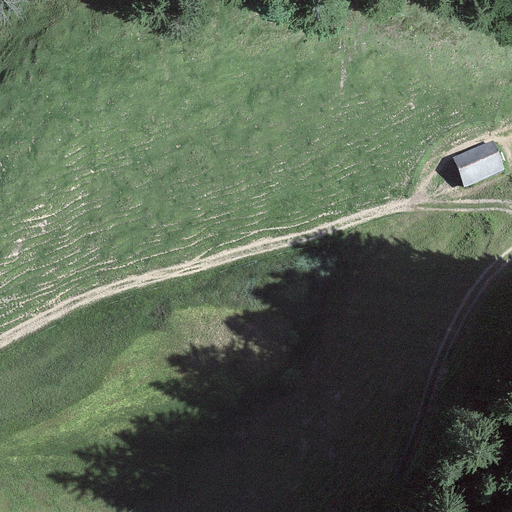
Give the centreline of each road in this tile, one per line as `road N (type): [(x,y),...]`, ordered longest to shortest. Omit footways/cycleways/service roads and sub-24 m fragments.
road 1 (track): [(0,342),(77,300),(375,212),(511,207)]
road 2 (track): [(511,252),(459,315),(379,511)]
